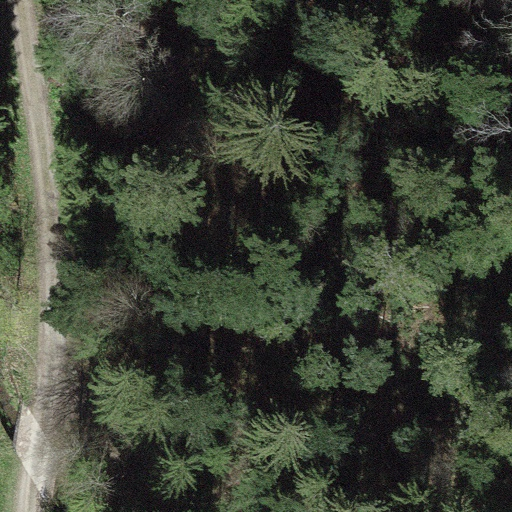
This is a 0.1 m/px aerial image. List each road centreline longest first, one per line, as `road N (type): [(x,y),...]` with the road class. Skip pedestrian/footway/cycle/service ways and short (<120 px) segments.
road 1 (track): [(23,0),(53,190),(56,304),(30,511)]
road 2 (track): [(50,395),(127,511)]
